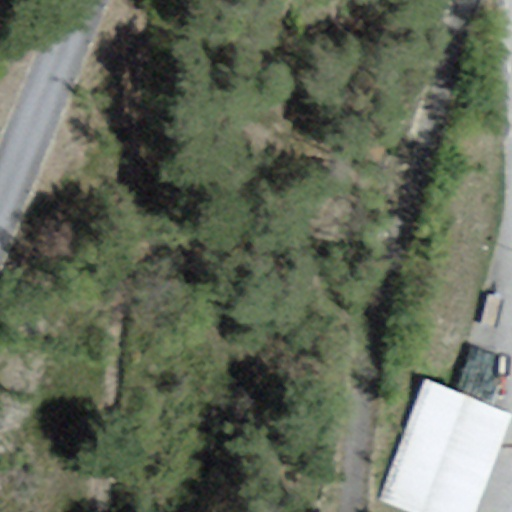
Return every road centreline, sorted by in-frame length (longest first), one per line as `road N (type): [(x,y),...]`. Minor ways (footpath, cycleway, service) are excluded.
road 1 (residential): [(352,511),(350,453),(372,303),(456,0)]
road 2 (unclassified): [(99,0),(0,229)]
